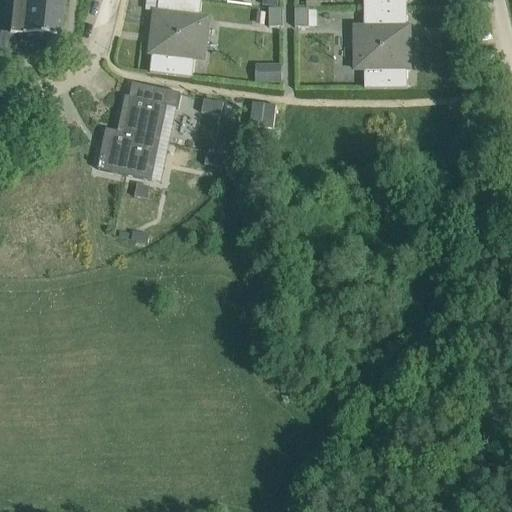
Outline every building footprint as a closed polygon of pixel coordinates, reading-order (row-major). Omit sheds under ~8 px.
[(12,0),(12,9),(62,15),(63,0),(12,0)] [(202,0),(199,0),(159,0),(158,14),(155,13),(150,55),(153,55),(150,74),(192,80),(195,63),(205,64),(211,18),(199,17),(202,0)] [(263,0),(262,8),(278,9),(278,0),(263,0)] [(365,0),(366,11),(407,10),(406,0),(365,0)] [(59,42),(62,15),(12,9),(9,35),(0,33),(0,53),(34,57),(36,39),(59,42)] [(283,29),(283,10),(269,10),(269,29),(283,29)] [(407,29),(407,10),(366,11),(366,27),(354,27),(355,71),(365,71),(365,90),(407,90),(407,71),(410,71),(410,37),(407,37),(407,30),(409,30),(410,29),(407,29)] [(309,29),(309,11),(295,11),(295,29),(309,29)] [(255,66),(255,85),(281,85),(281,66),(255,66)] [(105,131),(97,171),(150,183),(167,108),(176,110),(180,95),(132,84),(129,99),(125,98),(117,133),(105,131)] [(223,105),(204,101),(201,114),(221,118),(223,105)] [(253,102),(249,126),(274,130),(278,106),(253,102)] [(205,166),(228,171),(231,159),(207,154),(205,166)] [(138,186),(135,199),(148,202),(151,188),(138,186)] [(133,234),(131,240),(147,244),(149,237),(133,234)]
